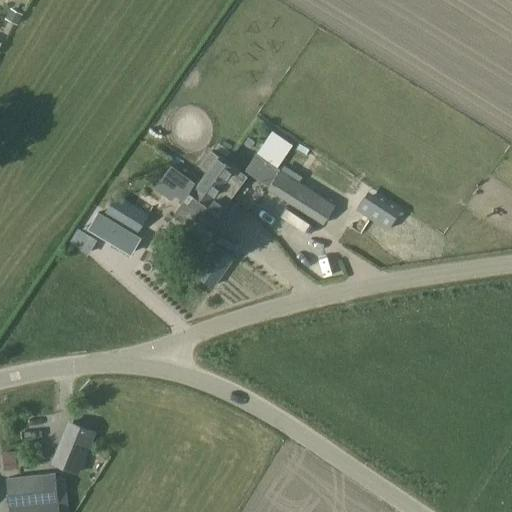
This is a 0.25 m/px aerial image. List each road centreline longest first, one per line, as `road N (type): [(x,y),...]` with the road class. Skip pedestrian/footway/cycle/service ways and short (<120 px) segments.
road 1 (unclassified): [(136,364),(167,343),(227,322),(511,264)]
road 2 (unclassified): [(419,511),(211,383),(136,364)]
road 3 (unclassified): [(0,385),(136,364)]
